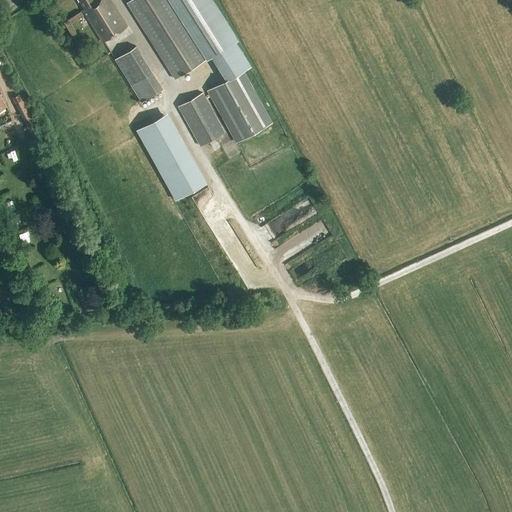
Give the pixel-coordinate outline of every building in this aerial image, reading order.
[(75,0),(82,10),(80,11),(100,43),(104,40),(127,27),(110,0),(75,0)] [(213,0),(129,0),(127,2),(175,78),(207,58),(208,59),(211,56),(226,80),(208,90),(237,142),(274,121),(244,69),(252,64),(237,41),(239,39),(213,0)] [(65,23),(78,16),(76,13),(63,20),(65,23)] [(135,42),(114,55),(142,98),(163,85),(135,42)] [(202,92),(178,106),(200,145),(225,132),(202,92)] [(12,97),(23,116),(32,134),(38,131),(19,93),(12,97)] [(137,129),(176,199),(207,182),(168,111),(137,129)] [(291,223),(312,212),(304,198),(283,209),(291,223)] [(266,208),(251,217),(257,228),(272,219),(269,215),(270,214),(266,208)] [(270,249),(318,223),(314,215),(266,241),(270,249)] [(315,272),(324,268),(317,253),(308,257),(315,272)] [(11,314),(19,310),(14,301),(7,305),(11,314)]
